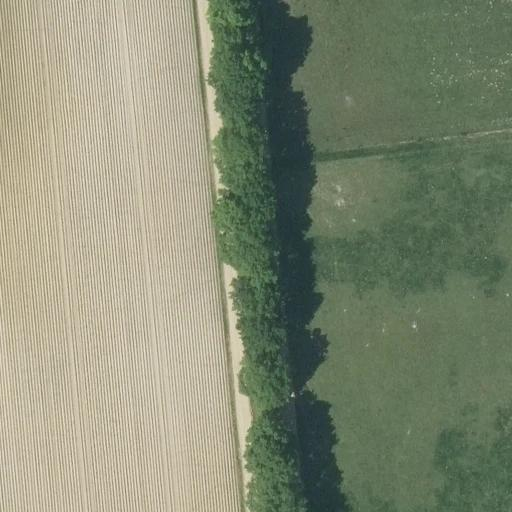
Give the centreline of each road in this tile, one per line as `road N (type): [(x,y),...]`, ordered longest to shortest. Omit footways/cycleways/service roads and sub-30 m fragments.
road 1 (track): [(253,511),(202,0)]
road 2 (track): [(253,0),(299,511)]
